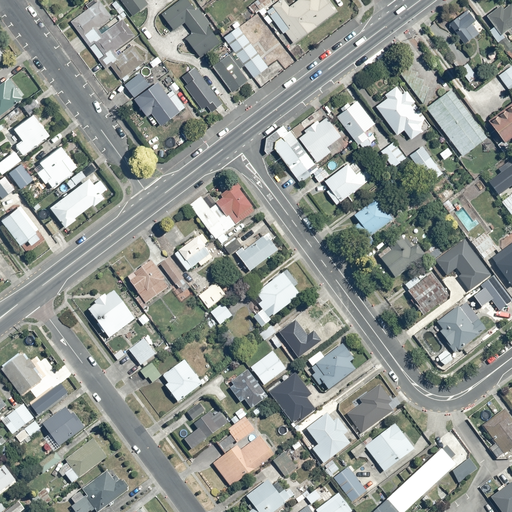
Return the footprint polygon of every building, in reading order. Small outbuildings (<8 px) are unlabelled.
[(112,17),(100,0),(71,22),(106,69),(111,65),(121,79),(145,62),(133,45),(118,56),(114,51),(135,36),(122,18),(102,34),(97,28),(112,17)] [(115,0),(111,3),(119,13),(116,15),(120,20),(127,15),(115,0)] [(121,0),(133,16),(148,4),(145,0),(121,0)] [(192,0),(179,0),(161,14),(173,30),(184,22),(192,33),(185,38),(201,58),(221,43),(208,26),(211,24),(192,0)] [(255,0),(254,2),(260,10),(264,7),(271,1),(270,0),(255,0)] [(297,0),(290,6),(285,0),(279,0),(272,6),(289,29),(285,32),(294,43),(335,12),(325,0),(297,0)] [(501,6),(487,16),(501,35),(511,26),(511,4),(511,3),(503,9),(501,6)] [(463,13),(448,24),(464,44),(478,32),(463,13)] [(269,67),(239,26),(224,37),(254,78),(269,67)] [(511,60),(511,44),(505,36),(497,42),(511,60)] [(248,80),(229,55),(213,67),(232,92),(248,80)] [(477,76),(464,58),(456,64),(469,82),(477,76)] [(401,75),(423,104),(429,88),(421,85),(423,80),(416,78),(418,73),(411,70),(413,65),(405,62),(401,75)] [(511,88),(511,67),(511,66),(498,75),(509,90),(511,88)] [(222,104),(195,67),(182,77),(187,85),(185,87),(202,110),(207,107),(211,112),(222,104)] [(133,99),(150,87),(139,72),(123,84),(133,99)] [(0,114),(25,96),(10,76),(0,82),(0,114)] [(180,112),(158,82),(134,100),(147,117),(151,114),(161,126),(180,112)] [(387,98),(376,106),(397,135),(403,130),(410,139),(422,131),(417,125),(422,121),(411,106),(415,102),(407,91),(402,94),(396,87),(385,95),(387,98)] [(486,138),(450,89),(426,107),(462,156),(486,138)] [(357,101),(336,117),(358,145),(367,137),(364,132),(375,124),(357,101)] [(511,102),(488,120),(505,142),(511,136),(511,102)] [(48,135),(32,115),(13,129),(21,140),(15,146),(22,155),(48,135)] [(306,133),(298,139),(317,162),(331,152),(327,147),(341,137),(326,118),(319,123),(317,121),(304,131),(306,133)] [(268,154),(275,148),(276,143),(290,133),(284,125),(266,138),(265,151),(268,154)] [(309,159),(290,133),(276,143),(275,148),(299,180),(309,173),(302,164),(309,159)] [(405,158),(393,141),(380,151),(392,167),(405,158)] [(441,173),(422,146),(409,155),(428,183),(441,173)] [(448,146),(439,153),(444,160),(453,153),(448,146)] [(36,173),(44,183),(47,181),(53,188),(71,173),(61,160),(67,155),(61,147),(40,164),(43,168),(36,173)] [(20,160),(13,151),(0,161),(0,172),(1,174),(20,160)] [(501,173),(489,182),(499,196),(511,185),(511,159),(498,170),(501,173)] [(92,206),(103,197),(86,176),(95,170),(90,163),(65,181),(71,190),(49,208),(64,227),(74,219),(73,218),(91,204),(92,206)] [(32,180),(21,164),(8,173),(19,189),(32,180)] [(348,164),(324,181),(330,189),(326,192),(336,205),(368,180),(361,170),(356,174),(348,164)] [(328,176),(322,167),(312,174),(319,183),(328,176)] [(402,181),(397,173),(382,183),(388,190),(402,181)] [(0,197),(13,189),(5,176),(0,179),(0,197)] [(202,194),(188,204),(215,239),(254,210),(251,206),(252,206),(239,189),(241,187),(236,181),(219,194),(221,197),(210,205),(202,194)] [(450,188),(437,197),(449,214),(455,209),(448,199),(454,194),(450,188)] [(511,213),(511,194),(501,203),(511,215),(511,213)] [(37,231),(38,231),(14,199),(6,205),(11,212),(2,219),(21,243),(28,238),(33,244),(41,237),(37,231)] [(376,199),(354,216),(360,223),(351,230),(366,248),(370,245),(371,239),(370,237),(392,220),(376,199)] [(485,214),(491,223),(504,213),(500,207),(495,210),(493,208),(485,214)] [(52,220),(45,224),(53,235),(59,231),(52,220)] [(497,249),(484,232),(471,243),(483,259),(497,249)] [(207,242),(201,234),(174,255),(186,271),(197,263),(200,267),(213,257),(207,250),(203,245),(207,242)] [(242,247),(236,252),(250,270),(278,249),(269,238),(267,240),(263,235),(244,250),(242,247)] [(380,259),(395,278),(425,256),(417,245),(410,250),(399,235),(387,244),(391,250),(380,259)] [(425,250),(432,260),(448,248),(441,238),(425,250)] [(464,240),(435,261),(446,276),(456,269),(461,275),(458,277),(469,292),(491,275),(464,240)] [(511,243),(490,259),(511,288),(511,287),(511,243)] [(190,287),(169,257),(159,264),(175,286),(176,285),(182,293),(190,287)] [(169,287),(151,260),(126,277),(145,304),(169,287)] [(287,270),(282,273),(256,294),(262,301),(258,304),(263,310),(253,318),(261,327),(270,320),(269,319),(299,296),(293,287),(297,283),(287,270)] [(431,273),(407,292),(417,305),(415,306),(423,317),(450,297),(431,273)] [(483,290),(473,298),(481,309),(492,301),(499,311),(511,301),(493,276),(480,286),(483,290)] [(225,296),(215,283),(198,296),(207,309),(225,296)] [(95,305),(87,311),(109,339),(135,320),(114,291),(107,296),(105,295),(94,303),(95,305)] [(459,308),(458,307),(436,323),(442,330),(439,332),(454,352),(485,329),(466,304),(459,308)] [(229,318),(219,305),(210,312),(219,325),(229,318)] [(296,319),(279,332),(299,358),(322,340),(314,330),(308,335),(296,319)] [(143,339),(129,351),(141,366),(155,355),(143,339)] [(342,343),(312,367),(316,372),(312,375),(319,385),(323,382),(328,389),(355,369),(350,361),(354,358),(342,343)] [(453,359),(445,350),(436,357),(444,366),(453,359)] [(286,369),(272,351),(250,368),(264,386),(286,369)] [(43,380),(23,352),(0,369),(21,397),(24,394),(31,404),(48,391),(41,382),(43,380)] [(202,383),(183,360),(162,376),(168,383),(164,386),(177,402),(202,383)] [(161,376),(152,363),(140,372),(146,379),(148,378),(152,383),(161,376)] [(234,384),(230,387),(241,402),(245,399),(251,408),(268,396),(248,369),(232,381),(234,384)] [(309,393),(294,374),(269,393),(293,425),(314,410),(304,397),(309,393)] [(391,399),(379,383),(359,398),(362,403),(347,415),(361,434),(394,409),(388,402),(391,399)] [(33,418),(23,404),(1,420),(12,434),(33,418)] [(198,404),(187,413),(193,420),(204,411),(198,404)] [(62,459),(55,450),(82,429),(65,407),(42,425),(50,435),(43,439),(53,452),(36,465),(43,473),(62,459)] [(511,417),(505,408),(483,424),(504,454),(511,447),(511,417)] [(198,429),(184,439),(191,449),(227,422),(220,411),(214,416),(210,411),(193,423),(198,429)] [(327,413),(307,428),(319,444),(312,449),(324,464),(351,443),(344,434),(349,431),(338,417),(334,421),(327,413)] [(255,430),(245,417),(227,430),(237,444),(255,430)] [(20,444),(29,437),(31,439),(42,431),(40,428),(35,421),(15,437),(20,444)] [(414,449),(394,424),(372,441),(368,437),(350,451),(355,458),(367,450),(384,472),(414,449)] [(237,445),(213,463),(230,486),(274,454),(260,435),(241,450),(237,445)] [(62,467),(66,472),(64,474),(72,484),(106,457),(92,439),(64,460),(66,464),(62,467)] [(454,456),(445,445),(372,511),(403,511),(455,465),(450,460),(454,456)] [(284,452),(272,460),(285,477),(296,468),(284,452)] [(476,469),(468,459),(451,471),(459,482),(476,469)] [(340,472),(333,462),(324,468),(330,478),(332,476),(351,503),(366,492),(348,467),(340,472)] [(0,491),(15,479),(3,465),(0,467),(0,491)] [(74,504),(71,506),(74,511),(88,511),(93,508),(95,511),(97,511),(127,490),(119,479),(115,482),(107,471),(80,491),(70,498),(74,504)] [(268,479),(246,496),(255,507),(248,511),(272,511),(286,502),(268,479)] [(511,511),(511,481),(490,497),(500,511),(511,511)] [(316,511),(353,511),(352,510),(351,511),(338,493),(333,496),(325,486),(322,488),(317,482),(302,493),(305,498),(307,496),(312,503),(322,496),(326,502),(315,511),(316,511)] [(25,511),(26,511),(18,501),(3,511),(25,511)]
